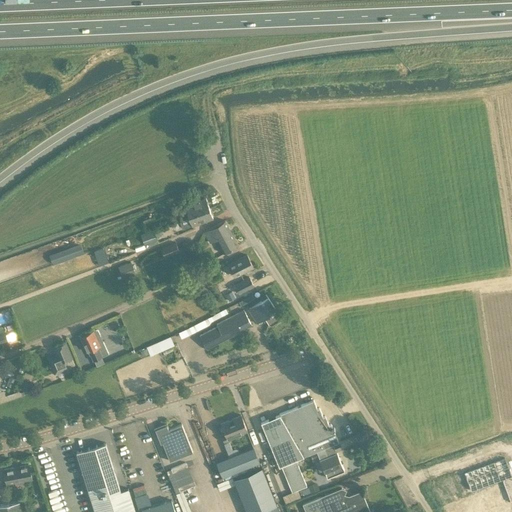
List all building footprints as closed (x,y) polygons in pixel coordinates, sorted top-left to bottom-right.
[(188,215),(209,207),(205,198),(184,205),(188,215)] [(213,218),(209,207),(188,215),(188,216),(178,219),(182,229),(191,225),(191,226),(213,218)] [(146,230),(157,225),(162,223),(159,213),(153,215),(143,220),(146,230)] [(215,239),(223,253),(238,245),(224,220),(218,224),(204,232),(210,243),(215,239)] [(143,243),(144,243),(155,239),(152,230),(141,235),(140,234),(138,234),(130,237),(135,246),(134,247),(136,252),(145,248),(143,243)] [(80,243),(57,252),(61,261),(83,252),(80,243)] [(179,251),(176,243),(161,248),(164,257),(179,251)] [(103,248),(94,251),(99,265),(108,262),(103,248)] [(228,265),(234,276),(253,267),(246,255),(228,265)] [(122,279),(135,274),(131,262),(118,267),(122,279)] [(254,286),(249,276),(234,284),(239,295),(254,286)] [(236,299),(231,290),(224,294),(229,303),(236,299)] [(254,299),(252,295),(239,302),(241,306),(254,299)] [(280,317),(267,297),(248,309),(257,322),(264,317),(268,324),(271,325),(279,320),(280,317)] [(206,349),(243,331),(252,326),(243,309),(215,324),(216,326),(199,335),(206,349)] [(93,330),(79,336),(86,352),(89,351),(93,361),(101,357),(97,348),(100,346),(93,330)] [(15,331),(0,335),(0,341),(17,337),(15,331)] [(50,360),(55,373),(75,364),(65,342),(53,347),(57,357),(50,360)] [(25,381),(22,389),(28,392),(32,384),(25,381)] [(18,392),(5,396),(7,401),(24,394),(23,392),(22,392),(20,393),(18,392)] [(316,452),(333,445),(338,443),(331,424),(328,425),(325,416),(323,417),(319,408),(317,409),(313,400),(279,414),(260,422),(279,467),(281,466),(291,492),(306,486),(296,460),(316,452)] [(224,443),(230,441),(228,437),(246,430),(240,415),(240,416),(233,419),(232,418),(232,419),(233,421),(229,423),(228,420),(228,421),(221,424),(221,423),(225,433),(221,435),(224,443)] [(160,444),(162,443),(169,461),(192,452),(181,424),(168,429),(166,423),(153,428),(160,444)] [(120,491),(105,443),(76,452),(94,511),(134,511),(128,488),(120,491)] [(333,445),(316,452),(319,459),(327,478),(344,471),(337,453),(333,445)] [(253,447),(216,462),(222,477),(259,462),(253,447)] [(511,501),(511,479),(511,476),(504,458),(464,473),(471,491),(501,480),(509,502),(511,501)] [(175,493),(195,484),(185,461),(165,470),(175,493)] [(23,483),(23,480),(30,478),(28,464),(4,468),(6,483),(14,481),(15,484),(23,483)] [(261,467),(234,478),(246,511),(257,511),(276,504),(261,467)] [(316,484),(309,487),(311,492),(319,489),(316,484)] [(341,488),(309,501),(302,504),(305,511),(370,511),(361,490),(349,495),(344,495),(346,490),(341,488)] [(181,511),(188,511),(184,490),(177,492),(181,511)] [(174,511),(171,499),(142,508),(143,511),(174,511)] [(20,511),(18,500),(0,504),(0,511),(20,511)]
